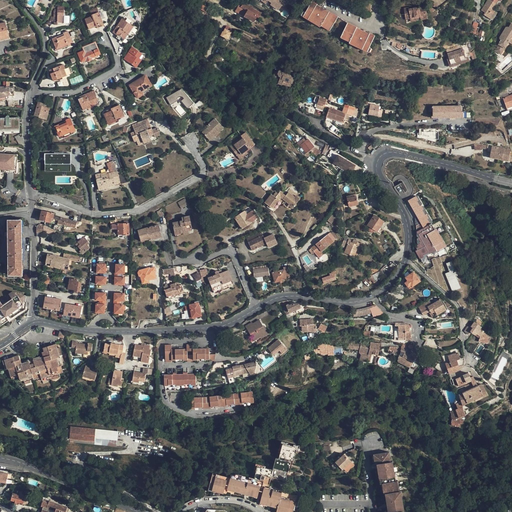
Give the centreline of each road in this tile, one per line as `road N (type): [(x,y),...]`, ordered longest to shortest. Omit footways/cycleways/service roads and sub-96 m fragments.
road 1 (unclassified): [(371,296),(390,282),(408,249),(405,218),(376,172),(384,154),(511,183)]
road 2 (unknown): [(367,164),(197,43),(178,16),(187,0)]
road 3 (unclassified): [(32,322),(98,331),(218,327),(256,308)]
road 4 (residential): [(29,192),(92,214),(141,209),(201,175),(190,140)]
road 5 (unclassified): [(140,511),(0,458)]
road 6 (residential): [(32,322),(29,192)]
road 7 (residential): [(107,34),(119,68),(72,92),(31,91)]
road 8 (unknown): [(376,172),(364,148),(369,134),(449,122)]
